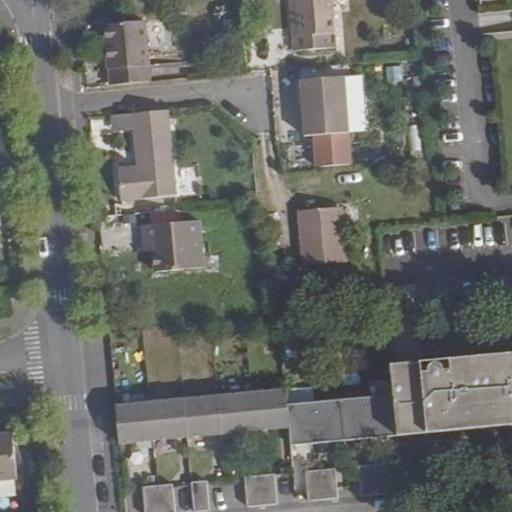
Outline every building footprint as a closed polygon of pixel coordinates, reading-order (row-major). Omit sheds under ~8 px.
[(296,37),(289,37),(291,53),(334,49),(330,0),(292,0),(293,2),(296,37)] [(286,2),(289,37),(296,37),(293,2),(286,2)] [(108,87),(148,84),(144,22),(104,26),(108,87)] [(342,79),(346,133),(364,132),(360,77),(342,79)] [(342,79),(300,82),(304,136),(312,136),(315,168),(348,165),(346,133),(342,79)] [(167,112),(133,114),(137,167),(118,169),(121,200),(174,196),(167,112)] [(335,221),(337,220),(334,209),(292,214),(295,245),(300,242),(335,221)] [(176,224),(175,211),(148,213),(149,227),(176,224)] [(335,221),(300,242),(302,263),(344,259),(337,220),(335,221)] [(176,224),(149,227),(142,227),(143,241),(150,241),(153,273),(201,268),(198,223),(176,224)] [(511,352),(392,365),(396,401),(399,437),(511,424),(511,352)] [(291,394),(259,397),(262,435),(295,432),(293,411),(291,394)] [(259,397),(224,400),(228,438),(262,435),(259,397)] [(224,400),(187,404),(191,442),(228,438),(224,400)] [(399,437),(396,401),(363,405),(366,443),(400,440),(399,437)] [(187,404),(155,406),(159,444),(191,442),(187,404)] [(366,443),(363,405),(328,408),(331,447),(366,443)] [(155,406),(119,410),(123,447),(159,444),(155,406)] [(331,447),(328,408),(293,411),(295,432),(297,450),(331,447)] [(0,481),(18,480),(19,480),(15,432),(0,433),(0,481)] [(405,496),(402,466),(386,467),(389,497),(405,496)] [(380,467),(364,470),(368,493),(378,491),(376,480),(382,479),(380,467)] [(349,472),(334,473),(337,503),(351,501),(349,472)] [(337,503),(334,473),(319,474),(322,504),(337,503)] [(281,479),(267,480),(269,509),(284,508),(281,479)] [(0,481),(0,493),(19,492),(18,480),(0,481)] [(269,509),(267,480),(251,481),(253,511),(269,509)] [(213,511),(211,485),(197,486),(198,511),(213,511)] [(163,490),(165,511),(179,511),(177,488),(163,490)] [(149,511),(165,511),(163,490),(148,491),(149,511)]
